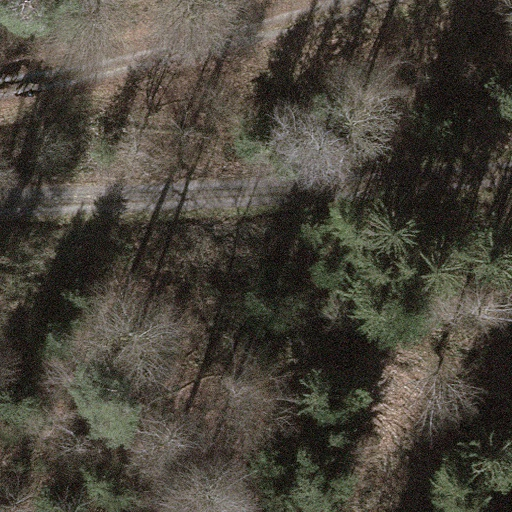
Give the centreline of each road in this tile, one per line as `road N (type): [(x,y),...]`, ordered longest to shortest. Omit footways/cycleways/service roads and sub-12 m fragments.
road 1 (track): [(511,169),(0,201)]
road 2 (track): [(333,0),(0,79)]
